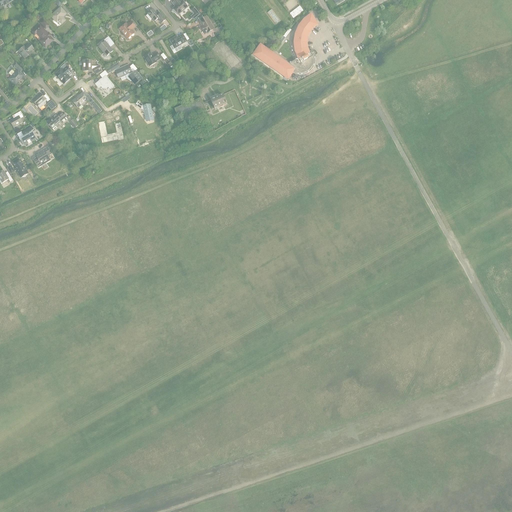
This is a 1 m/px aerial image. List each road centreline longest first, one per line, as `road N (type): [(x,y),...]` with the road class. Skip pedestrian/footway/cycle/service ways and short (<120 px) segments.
road 1 (track): [(0,250),(265,139),(357,69)]
road 2 (residential): [(37,78),(86,26),(137,0)]
